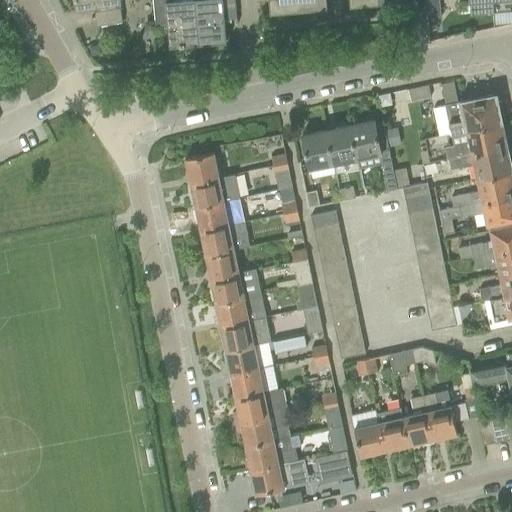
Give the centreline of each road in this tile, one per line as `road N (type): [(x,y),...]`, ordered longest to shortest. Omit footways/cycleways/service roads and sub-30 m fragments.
road 1 (residential): [(108,135),(511,46)]
road 2 (unclassified): [(203,511),(129,180),(108,135)]
road 3 (residential): [(346,511),(511,474)]
road 4 (unclassified): [(108,135),(25,0)]
